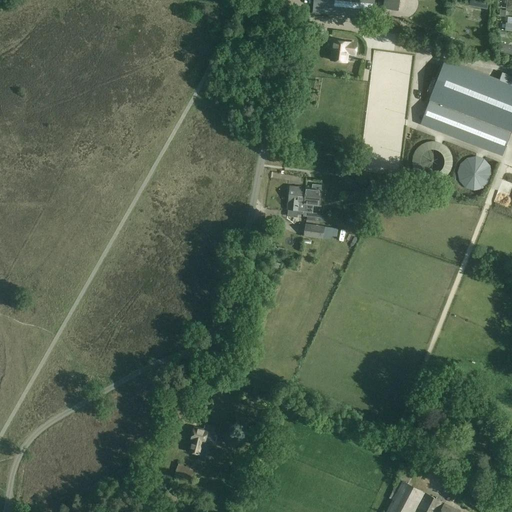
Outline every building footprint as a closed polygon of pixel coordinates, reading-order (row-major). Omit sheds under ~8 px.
[(314,0),(313,12),(374,18),(375,0),(314,0)] [(379,0),(378,8),(380,8),(398,11),(399,0),(379,0)] [(379,30),(382,21),(373,19),(371,28),(379,30)] [(385,19),(382,31),(397,34),(400,23),(400,22),(385,19)] [(348,53),(356,54),(357,43),(333,40),(332,49),(333,50),(332,60),(347,62),(348,53)] [(427,109),(422,122),(504,154),(511,133),(511,77),(503,74),(500,81),(446,60),(438,80),(432,97),(427,109)] [(341,168),(340,177),(352,178),(352,170),(341,168)] [(313,189),(307,188),(304,211),(313,212),(314,205),(320,205),(322,185),(313,184),(313,189)] [(288,209),(304,211),(307,188),(291,187),(288,209)] [(371,200),(372,190),(356,188),(355,198),(371,200)] [(306,225),(304,236),(322,239),(324,228),(306,225)] [(338,239),(338,229),(325,229),(325,239),(338,239)] [(345,242),(349,231),(343,229),(339,240),(345,242)] [(300,294),(306,296),(309,285),(303,283),(300,294)] [(205,443),(208,430),(199,428),(198,432),(193,431),(192,439),(194,439),(191,452),(200,454),(207,455),(209,444),(205,443)] [(180,465),(176,474),(193,481),(197,471),(180,465)] [(415,511),(417,511),(418,511),(437,511),(442,502),(426,494),(403,481),(386,511),(415,511)] [(166,511),(173,511),(179,498),(167,493),(162,504),(167,506),(165,511),(166,511)]
